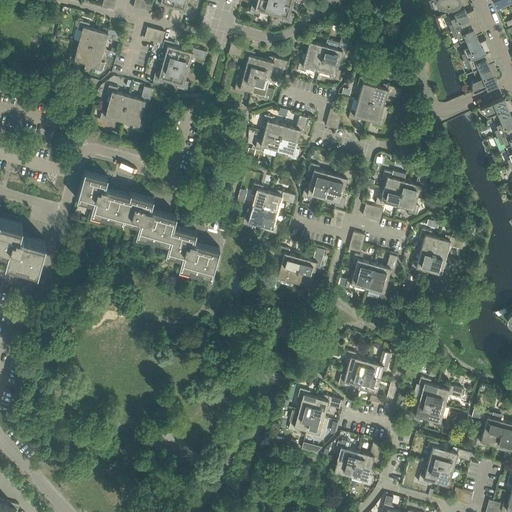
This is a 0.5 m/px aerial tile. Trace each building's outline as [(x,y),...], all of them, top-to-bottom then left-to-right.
[(149,12),(152,1),(150,0),(146,0),(144,10),(149,12)] [(186,5),(187,0),(173,0),(172,6),(179,8),(178,11),(187,14),(190,6),(186,5)] [(271,13),(275,0),(273,0),(256,0),(256,2),(252,1),(251,6),(250,11),(258,14),(259,10),(271,13)] [(290,12),(292,5),(275,0),(271,13),(284,16),(283,20),(291,23),(293,13),(290,12)] [(436,0),(437,1),(438,3),(439,4),(441,4),(441,5),(444,5),(447,11),(448,13),(469,4),(467,0),(436,0)] [(473,9),(471,10),(469,4),(448,13),(447,11),(444,13),(444,14),(445,16),(449,14),(452,21),(450,22),(450,24),(451,25),(451,27),(452,29),(476,18),(474,13),(475,12),(473,9)] [(479,23),(478,23),(476,18),(452,29),(452,30),(454,33),(455,35),(457,34),(460,41),(461,42),(481,33),(479,27),(481,26),(479,23)] [(88,26),(89,23),(80,20),(78,28),(81,29),(78,42),(91,45),(95,28),(88,26)] [(150,39),(153,27),(147,26),(144,37),(150,39)] [(118,40),(121,32),(103,27),(102,30),(95,28),(91,45),(103,49),(107,37),(118,40)] [(158,29),(155,28),(153,27),(150,39),(155,40),(158,29)] [(161,42),(164,31),(158,29),(155,40),(161,42)] [(486,38),(484,39),(481,33),(461,42),(460,41),(456,42),(457,44),(458,45),(461,44),(464,50),(463,51),(463,53),(463,55),(464,56),(464,57),(464,58),(489,47),(487,42),(488,42),(486,38)] [(314,41),(315,37),(307,34),(304,44),(308,45),(306,52),(310,53),(323,57),(326,44),(314,41)] [(345,55),(350,37),(342,35),(338,47),(326,44),(323,57),(335,60),(339,61),(341,55),(345,55)] [(173,45),(174,41),(164,39),(162,47),(166,48),(162,61),(175,64),(180,47),(173,45)] [(241,50),(243,44),(232,41),(230,47),(241,50)] [(86,62),(91,45),(78,42),(75,54),(71,53),(68,61),(78,63),(79,60),(86,62)] [(100,61),(103,49),(91,45),(86,62),(93,64),(92,67),(95,68),(100,69),(102,70),(104,62),(100,61)] [(206,51),(198,48),(187,45),(186,49),(180,47),(175,64),(188,68),(191,55),(204,59),(206,51)] [(240,56),(241,50),(230,47),(229,52),(240,56)] [(492,52),(491,53),(489,47),(464,58),(465,60),(467,62),(468,64),(470,63),(473,70),(473,72),(494,63),(491,57),(494,56),(492,52)] [(254,55),(255,51),(245,49),(243,57),(247,58),(244,70),(250,71),(257,73),(261,57),(254,55)] [(323,57),(310,53),(306,52),(304,59),(300,58),(297,68),(306,70),(307,66),(319,69),(323,57)] [(284,68),(287,60),(269,55),(268,59),(261,57),(257,73),(263,75),(270,77),(273,65),(284,68)] [(339,61),(335,60),(323,57),(319,69),(331,73),(330,77),(338,79),(341,69),(337,68),(339,61)] [(170,81),(175,64),(162,61),(159,73),(155,71),(152,83),(159,85),(159,82),(162,83),(163,79),(170,81)] [(492,77),(499,74),(494,63),(473,72),(473,70),(469,72),(470,73),(470,75),(474,73),(476,77),(475,78),(472,79),(472,81),(472,85),(472,88),(472,90),(472,91),(486,84),(487,85),(494,82),(492,77)] [(185,80),(188,68),(175,64),(170,81),(177,83),(176,87),(186,89),(188,81),(185,80)] [(257,73),(250,71),(244,70),(240,82),(236,81),(234,89),(244,92),(245,88),(252,90),(257,73)] [(270,77),(263,75),(257,73),(252,90),(259,92),(258,96),(268,99),(270,90),(266,89),(270,77)] [(369,82),(370,79),(360,76),(357,84),(362,85),(358,98),(364,99),(371,101),(376,84),(369,82)] [(399,96),(402,88),(383,83),(382,86),(376,84),(371,101),(378,103),(384,105),(387,92),(399,96)] [(116,91),(117,87),(109,84),(106,94),(110,95),(108,102),(125,107),(128,94),(116,91)] [(152,88),(148,87),(144,85),(142,91),(141,98),(128,94),(125,107),(142,112),(144,105),(147,106),(152,88)] [(511,104),(509,98),(502,101),(500,96),(493,99),(493,100),(479,106),(479,107),(481,108),(482,110),(485,113),(487,114),(490,113),(491,113),(493,117),(494,118),(511,110),(511,104)] [(403,97),(400,108),(407,110),(410,99),(403,97)] [(371,101),(364,99),(358,98),(355,110),(351,109),(348,117),(358,120),(359,116),(366,118),(371,101)] [(384,105),(378,103),(371,101),(366,118),(373,120),(372,123),(382,126),(384,118),(380,117),(384,105)] [(121,119),(125,107),(108,102),(106,110),(102,109),(100,118),(106,120),(108,120),(109,116),(121,119)] [(140,119),(142,112),(125,107),(121,119),(134,123),(133,127),(141,129),(144,120),(140,119)] [(340,116),(342,111),(331,108),(329,113),(340,116)] [(511,110),(494,118),(493,117),(489,118),(490,120),(491,121),(494,120),(497,127),(495,127),(496,129),(496,131),(497,133),(497,134),(511,127),(511,110)] [(339,122),(340,116),(329,113),(328,119),(339,122)] [(272,120),(273,116),(265,114),(262,123),(265,124),(264,131),(268,132),(280,136),(284,123),(272,120)] [(303,135),(308,116),(300,114),(296,127),(284,123),(280,136),(293,139),(297,140),(299,134),(303,135)] [(337,128),(339,122),(328,119),(326,125),(337,128)] [(511,127),(497,134),(498,136),(499,137),(500,139),(501,140),(503,139),(506,146),(506,148),(511,145),(511,127)] [(280,136),(268,132),(264,131),(261,139),(258,138),(255,147),(263,149),(265,145),(277,148),(280,136)] [(297,140),(293,139),(280,136),(277,148),(289,152),(288,156),(296,158),(299,149),(295,148),(297,140)] [(66,158),(70,147),(61,144),(58,156),(66,158)] [(511,145),(506,148),(506,146),(502,148),(503,149),(503,151),(507,149),(510,156),(508,157),(508,159),(509,160),(509,162),(510,164),(511,162),(511,145)] [(247,153),(245,158),(252,160),(255,149),(249,147),(247,153)] [(318,169),(319,165),(311,163),(308,172),(312,173),(310,180),(315,181),(327,184),(330,172),(318,169)] [(349,184),(354,166),(346,163),(343,175),(330,172),(327,184),(339,188),(344,189),(345,182),(349,184)] [(85,171),(85,168),(76,197),(92,202),(90,212),(122,221),(123,219),(130,194),(130,192),(130,191),(129,194),(128,193),(127,196),(111,192),(112,189),(104,187),(108,175),(107,174),(106,177),(93,173),(85,171)] [(391,176),(392,172),(384,169),(382,179),(385,180),(383,187),(388,188),(400,192),(404,179),(391,176)] [(423,190),(428,173),(419,170),(416,182),(404,179),(400,192),(412,195),(417,196),(419,189),(423,190)] [(327,184),(315,181),(310,180),(308,187),(305,186),(302,195),(310,198),(311,194),(324,197),(327,184)] [(262,189),(263,185),(254,182),(252,190),(256,191),(252,204),(258,206),(265,208),(270,191),(262,189)] [(344,189),(339,188),(327,184),(324,197),(336,200),(335,205),(343,207),(346,197),(341,196),(344,189)] [(400,192),(388,188),(383,187),(382,194),(378,193),(375,203),(383,205),(385,201),(397,204),(400,192)] [(247,190),(240,188),(237,199),(244,201),(247,190)] [(293,202),(295,194),(277,189),(276,193),(270,191),(265,208),(271,209),(277,211),(281,198),(293,202)] [(417,196),(412,195),(400,192),(397,204),(409,208),(408,212),(416,214),(419,204),(415,203),(417,196)] [(152,198),(151,200),(130,194),(123,219),(138,223),(135,233),(167,242),(168,242),(172,225),(173,225),(176,213),(175,213),(175,215),(159,211),(160,209),(151,206),(153,198),(152,198)] [(371,205),(366,203),(363,214),(368,216),(371,205)] [(265,208),(258,206),(252,204),(249,216),(245,215),(243,223),(252,226),(253,222),(260,224),(265,208)] [(374,218),(377,206),(371,205),(368,216),(374,218)] [(379,219),(383,208),(377,206),(374,218),(379,219)] [(277,211),(271,209),(265,208),(260,224),(267,226),(266,230),(276,232),(278,224),(274,223),(277,211)] [(344,217),(345,211),(334,208),(333,214),(344,217)] [(342,222),(344,217),(333,214),(331,219),(342,222)] [(439,221),(428,218),(426,224),(438,227),(439,221)] [(341,228),(342,222),(331,219),(330,225),(341,228)] [(0,244),(7,247),(4,259),(37,268),(45,238),(44,238),(44,241),(28,237),(29,234),(19,231),(21,223),(20,223),(19,226),(0,220),(0,244)] [(194,231),(173,225),(172,225),(168,242),(167,242),(165,252),(181,256),(178,266),(211,276),(219,246),(218,246),(217,249),(202,244),(203,242),(193,239),(196,229),(195,229),(194,231)] [(431,234),(432,230),(422,228),(420,236),(424,237),(421,249),(426,251),(433,253),(438,236),(431,234)] [(363,239),(365,234),(353,231),(352,236),(363,239)] [(462,247),(464,239),(446,234),(445,238),(438,236),(433,253),(446,256),(449,244),(462,247)] [(352,236),(350,242),(362,245),(363,239),(352,236)] [(360,251),(362,245),(350,242),(349,248),(360,251)] [(289,252),(290,248),(281,246),(279,255),(282,256),(280,263),(285,264),(297,268),(301,255),(289,252)] [(320,267),(325,249),(316,247),(313,259),(301,255),(297,268),(310,271),(314,273),(316,266),(320,267)] [(433,253),(426,251),(421,249),(417,261),(413,260),(411,269),(420,271),(421,268),(429,270),(433,253)] [(362,259),(363,255),(355,252),(352,262),(356,263),(354,270),(358,271),(370,275),(374,262),(362,259)] [(393,273),(398,255),(390,253),(386,265),(374,262),(370,275),(383,278),(387,280),(389,272),(393,273)] [(450,257),(446,256),(433,253),(429,270),(437,272),(435,276),(444,278),(450,257)] [(297,268),(285,264),(280,263),(279,270),(275,269),(272,279),(280,281),(282,277),(294,280),(297,268)] [(314,273),(310,271),(297,268),(294,280),(306,284),(305,288),(313,290),(316,280),(312,280),(314,273)] [(370,275),(358,271),(354,270),(352,277),(348,276),(345,286),(353,288),(355,284),(367,287),(370,275)] [(387,280),(383,278),(370,275),(367,287),(379,291),(378,295),(382,296),(381,301),(384,302),(386,297),(389,287),(385,286),(387,280)] [(433,285),(432,289),(432,292),(441,294),(441,292),(442,288),(433,285)] [(275,305),(283,306),(284,298),(276,297),(275,305)] [(354,356),(356,351),(348,349),(345,359),(348,360),(347,367),(351,368),(363,372),(367,359),(354,356)] [(386,370),(391,352),(382,350),(379,362),(367,359),(363,372),(375,375),(380,376),(382,369),(386,370)] [(363,372),(351,368),(347,367),(345,374),(341,373),(338,382),(346,385),(347,381),(360,384),(363,372)] [(380,376),(375,375),(363,372),(360,384),(372,388),(371,392),(379,394),(382,384),(378,383),(380,376)] [(430,383),(431,379),(421,376),(419,384),(423,386),(420,398),(425,399),(432,401),(437,385),(430,383)] [(460,396),(463,388),(445,383),(443,387),(437,385),(432,401),(439,403),(445,405),(448,393),(460,396)] [(309,393),(310,390),(300,387),(298,395),(302,396),(298,409),(304,410),(311,412),(316,395),(309,393)] [(340,407),(342,399),(324,394),(323,397),(316,395),(311,412),(318,414),(324,415),(327,403),(340,407)] [(381,402),(383,397),(371,394),(370,399),(381,402)] [(432,401),(425,399),(420,398),(416,410),(412,409),(410,417),(420,420),(420,416),(428,418),(432,401)] [(445,405),(439,403),(432,401),(428,418),(434,420),(433,423),(443,426),(445,418),(441,417),(445,405)] [(474,406),(472,415),(479,417),(481,408),(474,406)] [(311,412),(304,410),(298,409),(295,421),(291,420),(289,428),(299,430),(300,427),(306,429),(311,412)] [(484,427),(488,429),(500,432),(504,419),(502,419),(504,413),(493,410),(493,412),(485,409),(482,419),(486,420),(484,427)] [(324,415),(318,414),(311,412),(306,429),(313,431),(312,435),(322,437),(325,429),(320,427),(324,415)] [(511,421),(504,419),(500,432),(511,435),(511,421)] [(500,432),(488,429),(484,427),(482,434),(478,433),(475,443),(484,445),(485,441),(497,445),(500,432)] [(511,435),(500,432),(497,445),(509,448),(508,452),(511,453),(511,435)] [(438,445),(439,442),(430,439),(427,447),(431,448),(428,461),(434,462),(440,464),(445,447),(438,445)] [(346,446),(347,442),(338,440),(335,449),(339,450),(337,457),(342,459),(354,462),(358,449),(346,446)] [(376,461),(382,443),(373,440),(370,453),(358,449),(354,462),(371,467),(373,460),(376,461)] [(303,441),(301,447),(308,449),(310,443),(303,441)] [(322,446),(310,443),(308,449),(316,452),(322,446)] [(469,459),(471,450),(453,446),(452,449),(445,447),(440,464),(447,466),(453,468),(457,456),(469,459)] [(354,462),(342,459),(337,457),(335,464),(332,463),(329,473),(337,475),(339,471),(351,475),(354,462)] [(440,464),(434,462),(428,461),(424,473),(420,472),(417,483),(420,484),(421,481),(428,483),(429,479),(436,481),(440,464)] [(369,473),(371,467),(354,462),(351,475),(363,478),(362,482),(370,484),(373,474),(369,473)] [(453,468),(447,466),(440,464),(436,481),(443,483),(442,487),(452,489),(454,481),(450,480),(453,468)] [(458,499),(461,488),(455,486),(452,498),(458,499)] [(463,501),(466,490),(461,488),(458,499),(463,501)] [(469,502),(472,491),(466,490),(463,501),(469,502)] [(511,492),(507,504),(503,503),(501,511),(505,511),(510,511),(511,510),(511,492)] [(16,511),(19,504),(0,498),(0,511),(16,511)] [(500,502),(496,500),(489,499),(488,504),(498,507),(500,502)] [(393,509),(394,505),(384,502),(381,511),(399,511),(400,511),(393,509)]
